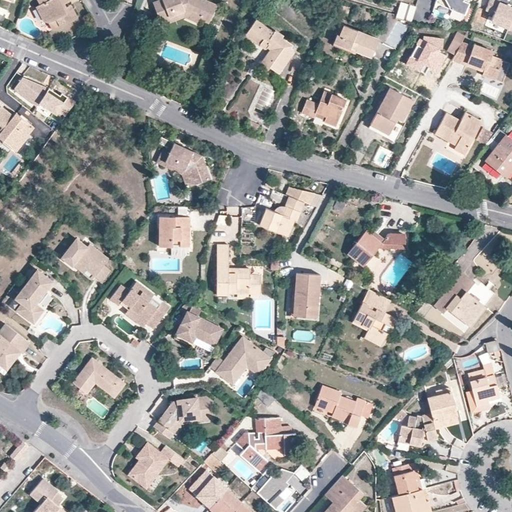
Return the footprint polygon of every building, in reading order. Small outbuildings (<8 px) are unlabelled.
[(64,3),(67,1),(69,0),(68,0),(37,0),(40,5),(36,7),(43,22),(48,22),(52,30),(78,17),(71,5),(69,5),(66,7),(64,3)] [(160,7),(157,0),(152,2),(155,9),(160,7)] [(206,0),(157,0),(160,7),(155,9),(159,21),(184,12),(185,8),(201,15),(200,19),(208,22),(216,4),(206,0)] [(465,15),(471,0),(436,0),(435,2),(465,15)] [(509,26),(511,18),(511,5),(500,1),(499,0),(488,0),(485,8),(494,12),(491,18),(509,26)] [(411,22),(415,7),(401,3),(396,15),(396,18),(411,22)] [(337,5),(336,10),(347,13),(349,7),(337,5)] [(184,12),(159,21),(161,26),(184,17),(198,23),(200,19),(201,15),(185,8),(184,12)] [(255,19),(249,28),(262,38),(258,45),(261,48),(264,49),(265,48),(267,47),(269,49),(260,64),(268,69),(270,66),(278,73),(293,50),(289,48),(292,45),(281,37),(282,34),(275,30),(273,32),(255,19)] [(343,25),(339,35),(336,34),(333,42),(370,57),(378,38),(343,25)] [(262,38),(249,28),(245,35),(257,44),(258,45),(262,38)] [(461,42),(465,35),(458,31),(447,50),(455,54),(461,42)] [(472,46),(461,42),(455,54),(451,61),(466,66),(467,62),(484,69),(483,72),(482,75),(495,80),(502,60),(490,56),(492,51),(473,44),(472,46)] [(202,58),(198,71),(206,74),(211,61),(202,58)] [(509,62),(502,60),(495,80),(501,82),(509,62)] [(467,62),(466,66),(483,72),(484,69),(467,62)] [(15,90),(37,106),(40,102),(49,88),(23,77),(15,88),(15,90)] [(66,116),(75,102),(62,93),(60,95),(49,88),(40,102),(57,114),(59,111),(66,116)] [(413,100),(390,88),(371,124),(388,134),(397,119),(402,121),(413,100)] [(314,118),(314,116),(316,112),(327,116),(324,120),(324,121),(335,125),(346,100),(324,91),(318,104),(306,99),(301,113),(314,118)] [(1,105),(0,106),(0,138),(12,148),(24,132),(28,135),(34,127),(15,112),(13,115),(1,105)] [(316,112),(314,116),(324,120),(327,116),(316,112)] [(446,112),(437,128),(458,140),(455,146),(466,151),(481,121),(465,112),(460,120),(446,112)] [(404,122),(402,121),(397,119),(388,134),(371,124),(369,128),(395,141),(404,122)] [(248,120),(245,127),(258,132),(261,125),(248,120)] [(458,140),(437,128),(434,134),(455,146),(458,140)] [(485,144),(493,134),(482,128),(476,139),(485,144)] [(24,132),(12,148),(17,152),(29,136),(28,135),(24,132)] [(511,139),(505,134),(485,160),(506,177),(511,169),(511,139)] [(188,149),(174,143),(170,150),(165,162),(183,171),(186,177),(193,175),(196,183),(210,178),(201,155),(188,149)] [(466,151),(455,146),(453,149),(464,155),(466,151)] [(170,150),(163,147),(156,162),(181,174),(186,187),(196,183),(193,175),(186,177),(183,171),(165,162),(170,150)] [(276,183),(267,179),(264,186),(274,190),(276,183)] [(289,187),(285,195),(289,197),(304,203),(315,207),(321,197),(314,194),(289,187)] [(304,203),(289,197),(284,208),(282,214),(275,212),(266,208),(260,225),(289,236),(304,203)] [(243,223),(255,224),(255,214),(243,214),(243,223)] [(216,224),(226,224),(226,215),(219,215),(216,224)] [(159,216),(159,246),(171,246),(171,240),(179,239),(179,246),(188,246),(188,216),(159,216)] [(378,247),(381,243),(374,237),(366,231),(348,254),(363,265),(378,247)] [(389,233),(384,239),(381,243),(378,247),(403,249),(404,234),(389,233)] [(376,234),(374,237),(381,243),(384,239),(376,234)] [(72,268),(73,266),(76,262),(96,276),(103,281),(110,270),(104,265),(108,259),(89,245),(87,248),(75,240),(61,259),(72,268)] [(227,294),(227,293),(228,288),(249,289),(248,293),(260,293),(260,276),(249,275),(249,269),(228,268),(227,245),(217,245),(216,294),(227,294)] [(76,262),(73,266),(92,280),(96,276),(76,262)] [(36,271),(23,288),(27,291),(23,296),(19,292),(14,299),(20,304),(15,311),(32,324),(42,310),(35,304),(37,302),(44,292),(51,282),(36,271)] [(296,272),(293,315),(316,317),(319,274),(296,272)] [(461,272),(435,305),(443,311),(446,306),(470,325),(484,306),(466,290),(473,281),(461,272)] [(128,291),(119,285),(109,299),(118,305),(118,304),(121,300),(130,306),(129,308),(138,314),(136,316),(146,323),(153,328),(169,307),(161,301),(155,309),(147,302),(152,295),(135,282),(128,291)] [(386,298),(368,289),(353,320),(368,327),(367,331),(365,334),(382,344),(387,333),(382,330),(385,323),(393,327),(397,319),(384,312),(380,310),(386,298)] [(46,294),(44,292),(37,302),(39,303),(46,294)] [(390,301),(386,298),(380,310),(384,312),(390,301)] [(130,306),(121,300),(118,304),(127,310),(129,308),(130,306)] [(199,334),(198,337),(214,345),(222,327),(186,311),(175,333),(192,341),(195,335),(196,333),(199,334)] [(146,323),(136,316),(134,320),(143,327),(146,323)] [(351,324),(367,331),(368,327),(353,320),(351,324)] [(0,364),(6,370),(15,358),(12,355),(16,351),(19,353),(20,354),(28,343),(5,325),(0,330),(0,364)] [(380,347),(382,344),(365,334),(363,338),(380,347)] [(271,358),(244,336),(216,371),(223,377),(231,366),(238,372),(242,367),(246,370),(248,367),(259,376),(271,358)] [(496,340),(485,342),(488,352),(498,349),(496,340)] [(114,398),(126,384),(91,358),(72,383),(86,394),(95,383),(114,398)] [(493,374),(490,361),(482,363),(485,376),(493,374)] [(234,385),(246,370),(242,367),(238,372),(231,366),(223,377),(234,385)] [(468,373),(476,406),(488,403),(500,400),(493,374),(485,376),(483,369),(468,373)] [(341,391),(322,385),(315,405),(333,412),(331,415),(348,421),(348,423),(355,426),(359,415),(365,401),(357,397),(355,402),(340,396),(341,391)] [(262,386),(257,395),(268,406),(276,398),(262,386)] [(476,406),(472,389),(466,391),(471,412),(489,408),(488,403),(476,406)] [(450,392),(436,395),(427,397),(431,413),(434,428),(458,422),(450,392)] [(205,397),(195,398),(186,399),(175,401),(176,402),(171,402),(157,421),(168,429),(172,423),(173,421),(173,419),(173,417),(172,415),(170,414),(174,409),(176,408),(177,420),(199,417),(200,421),(214,419),(211,401),(205,397)] [(372,404),(365,401),(359,415),(368,418),(372,404)] [(175,425),(200,421),(199,417),(177,420),(176,408),(174,409),(170,414),(172,415),(173,417),(173,419),(173,421),(172,423),(168,429),(171,431),(175,425)] [(404,416),(399,411),(393,418),(398,423),(404,416)] [(434,428),(431,413),(422,415),(421,416),(416,415),(416,417),(409,416),(407,426),(401,425),(398,441),(420,446),(421,440),(422,435),(425,434),(427,440),(437,438),(434,428)] [(281,433),(280,417),(264,418),(265,431),(258,432),(258,438),(254,438),(253,432),(244,432),(235,442),(243,449),(239,454),(258,470),(266,460),(254,450),(254,443),(264,443),(265,449),(283,448),(283,455),(295,454),(295,433),(281,433)] [(15,461),(28,446),(22,441),(10,455),(15,461)] [(146,442),(139,451),(145,455),(141,460),(138,458),(127,473),(141,484),(152,470),(156,472),(167,458),(176,466),(181,458),(164,445),(159,452),(146,442)] [(135,456),(138,458),(141,460),(145,455),(139,451),(135,456)] [(226,465),(212,453),(211,453),(204,462),(217,474),(226,465)] [(414,462),(406,464),(408,471),(415,469),(414,462)] [(418,480),(415,469),(408,471),(406,464),(392,468),(398,495),(420,489),(418,480)] [(294,473),(302,481),(309,473),(301,465),(294,473)] [(144,487),(156,472),(152,470),(141,484),(144,487)] [(285,484),(283,482),(285,479),(291,473),(280,470),(275,476),(272,472),(255,491),(274,507),(284,496),(278,491),(285,484)] [(362,492),(343,475),(329,489),(337,497),(333,502),(323,511),(359,511),(365,505),(358,498),(362,492)] [(58,491),(43,478),(30,494),(41,503),(33,511),(64,511),(57,505),(61,501),(54,495),(56,493),(58,491)] [(291,489),(285,484),(278,491),(284,496),(291,489)] [(209,507),(214,511),(252,511),(226,489),(209,507)] [(337,497),(329,489),(324,495),(333,502),(337,497)] [(420,489),(398,495),(391,497),(395,511),(430,511),(427,500),(424,501),(420,489)] [(62,499),(56,493),(54,495),(61,501),(62,499)]
